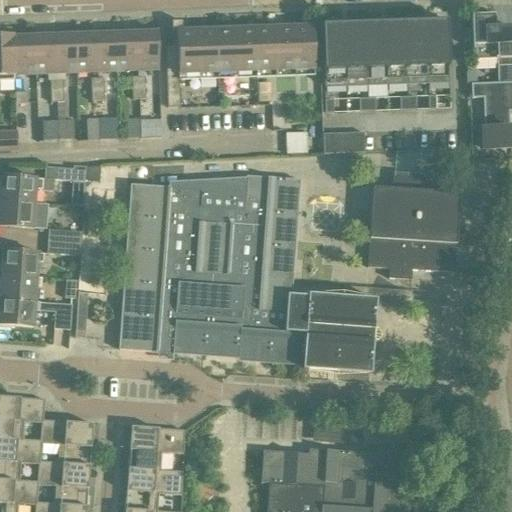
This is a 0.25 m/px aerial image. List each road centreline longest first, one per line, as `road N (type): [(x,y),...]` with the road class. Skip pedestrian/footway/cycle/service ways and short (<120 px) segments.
road 1 (residential): [(113,411),(181,416),(219,393),(186,374),(80,365),(50,374)]
road 2 (residential): [(0,4),(223,0)]
